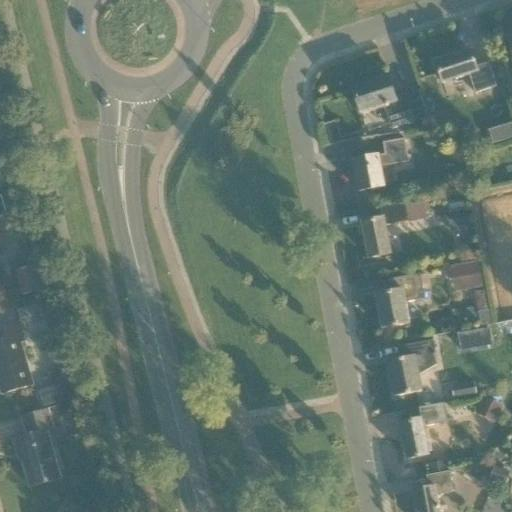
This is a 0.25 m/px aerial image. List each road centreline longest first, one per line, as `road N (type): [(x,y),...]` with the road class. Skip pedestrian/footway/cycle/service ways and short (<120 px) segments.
road 1 (residential): [(372,511),(294,69),(312,49),(469,0)]
road 2 (secondary): [(104,78),(107,183),(190,511)]
road 3 (secondary): [(207,511),(136,223),(132,153),(151,87)]
